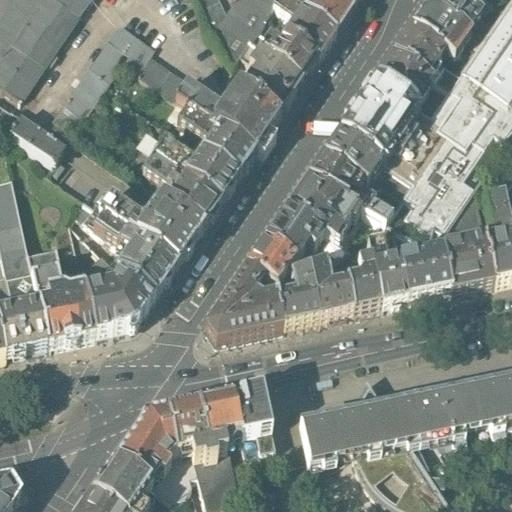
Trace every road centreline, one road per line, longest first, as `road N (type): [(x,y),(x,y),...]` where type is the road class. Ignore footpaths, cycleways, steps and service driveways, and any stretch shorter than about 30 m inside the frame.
road 1 (tertiary): [(132,394),(401,0)]
road 2 (tertiary): [(132,394),(161,397),(511,326)]
road 3 (tertiary): [(0,460),(43,450),(132,394)]
road 4 (residential): [(54,511),(132,394)]
road 5 (tertiary): [(132,394),(89,377),(0,395)]
